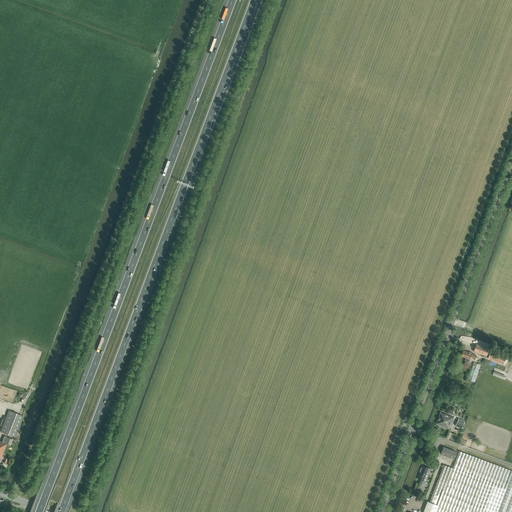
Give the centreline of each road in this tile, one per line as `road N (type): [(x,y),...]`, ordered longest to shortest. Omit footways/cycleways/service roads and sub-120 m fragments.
road 1 (motorway): [(233,0),(39,511)]
road 2 (motorway): [(61,511),(254,0)]
road 3 (tertiary): [(380,511),(511,162)]
